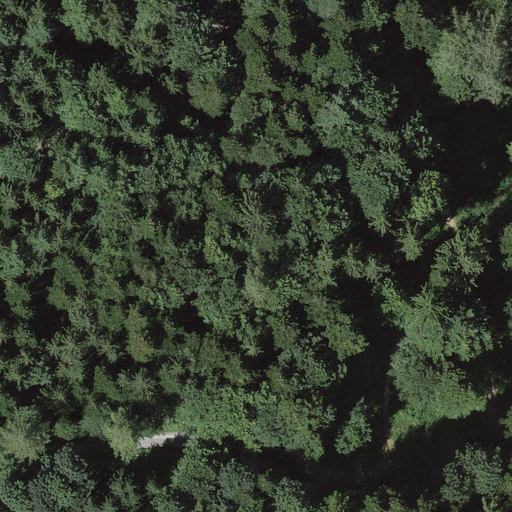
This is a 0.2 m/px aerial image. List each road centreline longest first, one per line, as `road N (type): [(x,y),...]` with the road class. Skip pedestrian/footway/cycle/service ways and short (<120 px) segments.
road 1 (track): [(0,465),(54,448),(210,440),(266,462),(306,490),(314,511)]
road 2 (track): [(274,0),(0,184)]
